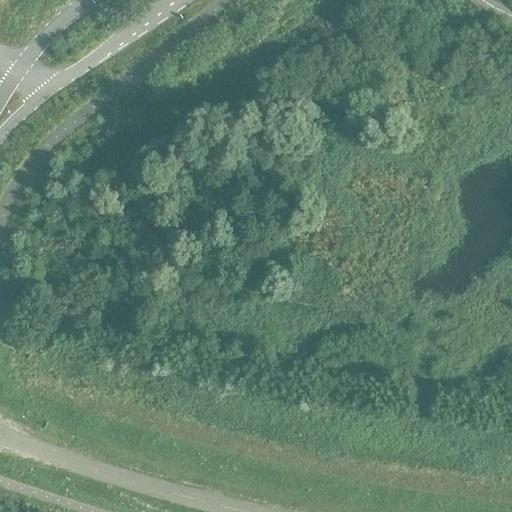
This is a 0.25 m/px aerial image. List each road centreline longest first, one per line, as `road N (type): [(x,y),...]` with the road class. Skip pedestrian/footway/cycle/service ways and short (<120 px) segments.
road 1 (unclassified): [(238,511),(0,435)]
road 2 (unclassified): [(49,88),(168,0)]
